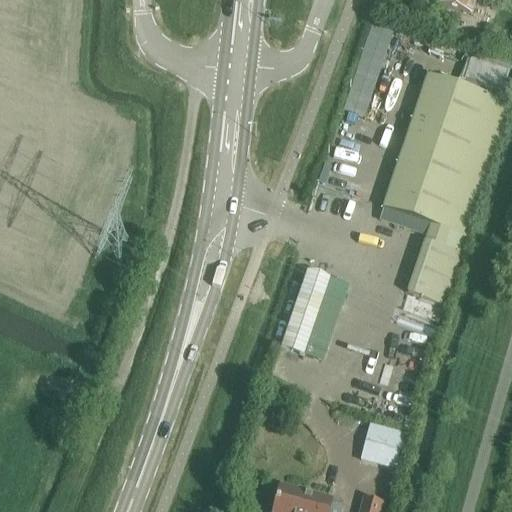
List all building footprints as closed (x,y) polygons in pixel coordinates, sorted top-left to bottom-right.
[(438,0),(436,8),(471,19),(476,0),(438,0)] [(405,146),(383,212),(430,228),(467,240),(489,174),(511,107),(504,105),(458,90),(427,79),(405,146)] [(430,228),(407,297),(444,308),(467,240),(430,228)] [(307,275),(281,351),(305,359),(331,283),(307,275)] [(273,511),(329,511),(332,502),(280,488),(273,511)] [(363,502),(360,511),(381,511),(383,507),(363,502)]
